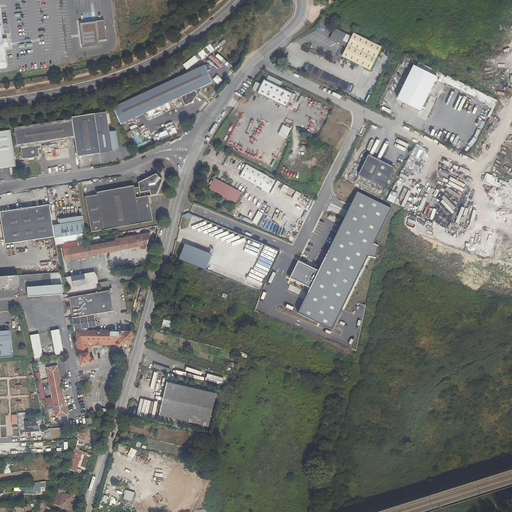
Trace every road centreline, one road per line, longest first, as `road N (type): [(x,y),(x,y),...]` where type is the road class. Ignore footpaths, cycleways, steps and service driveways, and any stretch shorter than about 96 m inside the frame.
road 1 (tertiary): [(0,101),(116,78),(203,31),(236,0)]
road 2 (residential): [(183,174),(120,407)]
road 3 (unclassified): [(152,154),(121,168),(0,189)]
road 4 (unknown): [(190,156),(227,168),(291,227)]
road 5 (unclassified): [(0,305),(38,303),(54,313),(74,375)]
